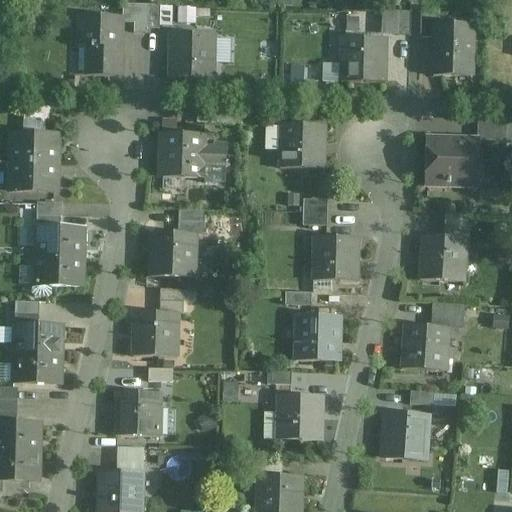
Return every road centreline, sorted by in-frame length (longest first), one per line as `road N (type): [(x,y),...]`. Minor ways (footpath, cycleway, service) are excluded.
road 1 (residential): [(119,152),(125,206),(65,511)]
road 2 (residential): [(377,158),(395,222),(337,511)]
